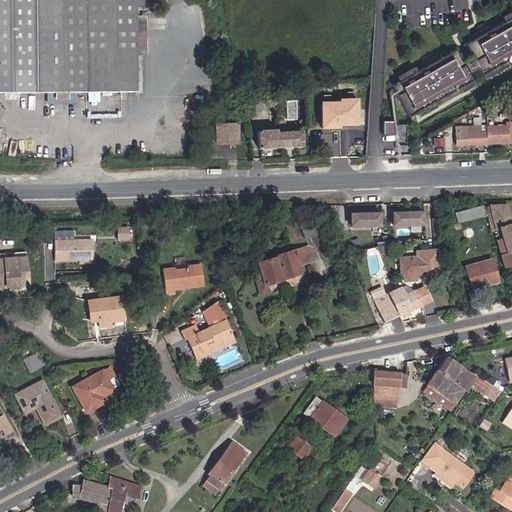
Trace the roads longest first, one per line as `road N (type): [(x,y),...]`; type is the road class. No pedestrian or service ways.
road 1 (tertiary): [(511,175),(0,192)]
road 2 (residential): [(183,415),(325,358),(511,319)]
road 3 (residential): [(183,415),(153,349),(71,351),(43,331),(0,319)]
road 4 (residential): [(0,502),(183,415)]
